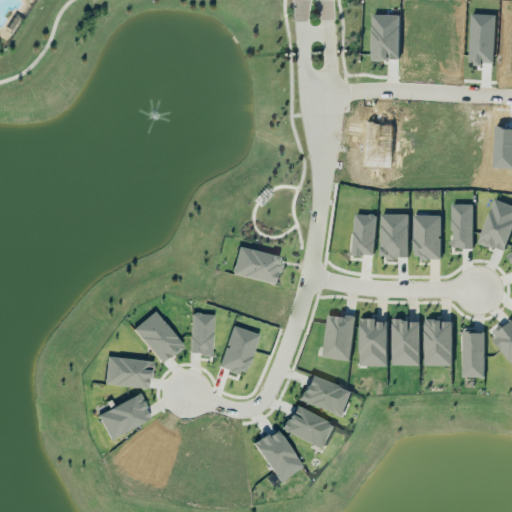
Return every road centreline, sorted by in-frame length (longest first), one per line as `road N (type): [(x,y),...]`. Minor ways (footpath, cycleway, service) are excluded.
road 1 (residential): [(309,99),(313,168),(295,305),(259,395),(240,410)]
road 2 (residential): [(309,99),(342,91),(511,96)]
road 3 (residential): [(300,277),(377,289),(481,291)]
